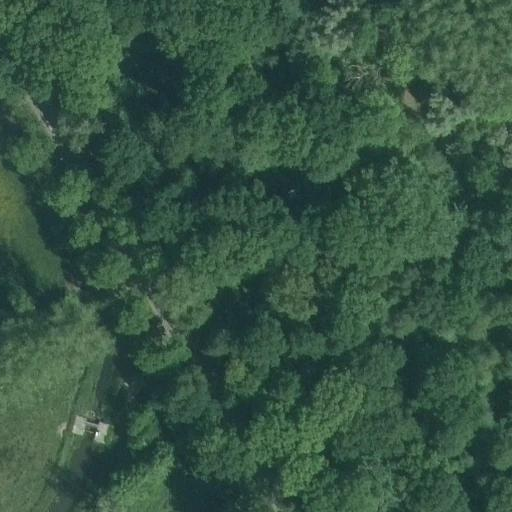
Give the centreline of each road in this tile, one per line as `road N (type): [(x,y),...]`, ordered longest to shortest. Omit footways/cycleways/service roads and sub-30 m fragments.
road 1 (unclassified): [(285,511),(0,36)]
road 2 (track): [(191,354),(129,401),(86,511)]
